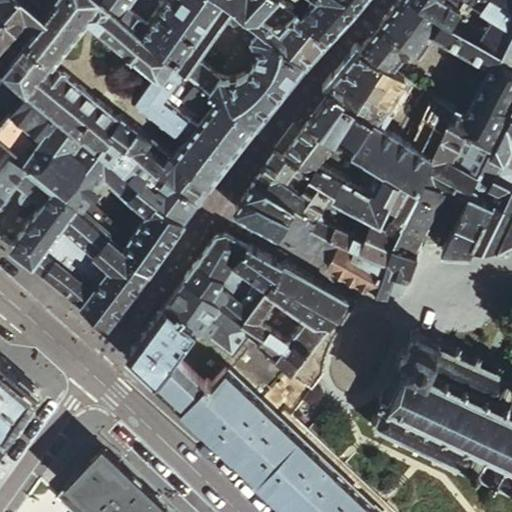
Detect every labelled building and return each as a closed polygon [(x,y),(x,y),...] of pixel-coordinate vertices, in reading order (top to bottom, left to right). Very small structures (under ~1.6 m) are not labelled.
[(44,14),(40,10),(32,3),(28,0),(0,0),(0,44),(11,55),(44,14)] [(106,0),(47,0),(40,10),(44,14),(11,55),(4,65),(17,77),(26,86),(82,137),(109,157),(122,140),(136,122),(120,110),(118,113),(48,58),(81,15),(132,55),(115,75),(116,83),(131,95),(167,48),(139,26),(106,0)] [(127,1),(127,0),(106,0),(139,26),(147,16),(127,1)] [(127,0),(127,1),(147,16),(158,0),(127,0)] [(225,0),(158,0),(147,16),(139,26),(167,48),(255,118),(276,92),(303,58),(225,0)] [(225,0),(303,58),(315,45),(328,31),(284,0),(225,0)] [(284,0),(328,31),(341,17),(355,1),(356,0),(284,0)] [(449,14),(423,0),(395,0),(375,25),(360,44),(391,66),(406,45),(421,53),(434,30),(492,61),(466,109),(454,103),(447,117),(467,126),(494,139),(511,103),(503,100),(511,81),(511,48),(501,43),(500,42),(449,14)] [(423,0),(449,14),(457,0),(423,0)] [(511,0),(457,0),(449,14),(500,42),(501,43),(511,19),(511,0)] [(511,19),(501,43),(511,48),(511,19)] [(0,68),(4,65),(11,55),(0,44),(0,68)] [(391,66),(360,44),(344,63),(325,85),(329,87),(375,115),(377,116),(404,75),(391,66)] [(167,48),(131,95),(182,136),(172,150),(207,178),(224,157),(243,134),(255,118),(167,48)] [(411,78),(404,75),(377,116),(400,131),(408,135),(432,92),(411,78)] [(511,81),(503,100),(511,103),(511,81)] [(118,244),(146,265),(165,239),(183,215),(109,157),(82,137),(26,86),(9,108),(38,132),(30,142),(1,118),(0,119),(0,137),(9,145),(78,202),(100,173),(144,209),(118,244)] [(375,115),(329,87),(318,101),(307,116),(333,134),(339,126),(358,138),(353,146),(381,162),(400,174),(416,183),(419,179),(432,150),(408,135),(400,131),(377,116),(375,115)] [(447,117),(454,103),(432,92),(408,135),(432,150),(433,149),(447,117)] [(511,139),(511,103),(494,139),(487,153),(500,159),(509,138),(511,139)] [(38,132),(9,108),(1,118),(30,142),(38,132)] [(333,134),(307,116),(303,121),(298,127),(281,149),(333,185),(330,190),(339,195),(350,201),(358,206),(370,212),(378,216),(388,197),(400,174),(381,162),(368,188),(344,174),(317,159),(333,134)] [(392,235),(392,237),(416,245),(417,242),(445,186),(465,196),(478,168),(451,156),(467,126),(447,117),(433,149),(432,150),(419,179),(416,183),(392,235)] [(172,150),(169,148),(162,156),(152,148),(144,142),(143,142),(150,133),(136,122),(122,140),(151,163),(163,172),(195,197),(201,190),(202,188),(209,179),(207,178),(172,150)] [(285,131),(275,144),(281,149),(298,127),(292,122),(285,131)] [(339,126),(333,134),(353,146),(358,138),(339,126)] [(479,169),(487,153),(494,139),(467,126),(451,156),(478,168),(479,169)] [(162,156),(169,148),(150,133),(143,142),(144,142),(152,148),(162,156)] [(0,156),(9,145),(0,137),(0,156)] [(503,180),(511,184),(511,139),(509,138),(500,159),(487,153),(479,169),(503,180)] [(109,157),(183,215),(188,208),(195,197),(163,172),(153,185),(142,175),(151,163),(122,140),(109,157)] [(330,190),(333,185),(281,149),(275,144),(266,157),(254,173),(292,200),(291,202),(312,214),(310,220),(323,229),(330,216),(319,210),(330,190)] [(0,236),(32,261),(74,206),(78,202),(9,145),(0,156),(0,192),(11,179),(20,186),(19,190),(19,191),(22,195),(25,196),(29,194),(40,202),(10,240),(0,231),(0,236)] [(163,172),(151,163),(142,175),(153,185),(163,172)] [(503,180),(479,169),(478,168),(465,196),(442,244),(464,245),(474,245),(503,180)] [(106,234),(118,244),(144,209),(100,173),(78,202),(74,206),(106,234)] [(292,200),(254,173),(250,177),(245,186),(287,209),(291,202),(292,200)] [(381,262),(392,237),(392,235),(416,183),(400,174),(388,197),(397,203),(386,221),(378,216),(370,212),(361,231),(349,225),(340,221),(330,216),(323,229),(337,237),(327,257),(326,259),(334,264),(362,278),(365,280),(373,285),(381,262)] [(482,245),(491,246),(509,206),(511,200),(511,184),(503,180),(474,245),(482,245)] [(257,219),(275,230),(277,226),(287,209),(245,186),(241,191),(235,201),(235,205),(257,219)] [(350,201),(339,195),(330,216),(340,221),(350,201)] [(350,201),(340,221),(349,225),(358,206),(350,201)] [(312,214),(291,202),(287,209),(277,226),(300,240),(310,220),(312,214)] [(125,294),(146,265),(118,244),(106,234),(74,206),(32,261),(83,300),(107,318),(125,294)] [(498,246),(504,246),(511,228),(511,207),(509,206),(491,246),(498,246)] [(300,240),(299,242),(308,247),(327,257),(337,237),(323,229),(310,220),(300,240)] [(277,226),(275,230),(279,232),(284,235),(299,242),(300,240),(277,226)] [(227,264),(244,240),(224,229),(214,230),(200,249),(182,274),(216,298),(239,315),(259,287),(251,282),(239,299),(231,293),(215,281),(227,264)] [(416,245),(392,237),(381,262),(373,285),(384,288),(392,266),(407,271),(410,261),(416,245)] [(259,287),(279,261),(251,245),(244,240),(227,264),(244,276),(251,282),(259,287)] [(327,343),(333,332),(335,328),(354,300),(281,257),(279,261),(259,287),(239,315),(248,321),(248,320),(261,329),(256,336),(289,362),(288,364),(309,380),(322,363),(324,353),(327,343)] [(239,299),(251,282),(244,276),(227,264),(215,281),(231,293),(239,299)] [(400,291),(407,271),(392,266),(384,288),(396,293),(400,291)] [(172,287),(163,300),(194,323),(195,324),(210,335),(219,322),(206,313),(216,298),(182,274),(172,287)] [(228,348),(248,321),(239,315),(216,298),(206,313),(219,322),(210,335),(228,348)] [(194,323),(163,300),(146,323),(126,350),(139,362),(154,377),(195,324),(194,323)] [(290,406),(309,380),(288,364),(289,362),(256,336),(261,329),(248,320),(248,321),(228,348),(210,335),(195,324),(154,377),(175,396),(196,415),(219,436),(254,469),(300,511),(388,511),(397,503),(383,490),(345,456),(295,410),(290,406)] [(410,328),(408,332),(412,334),(406,347),(403,348),(401,349),(399,349),(398,350),(396,352),(395,353),(394,354),(382,380),(380,384),(379,386),(378,388),(378,391),(378,394),(380,397),(381,400),(374,414),(371,412),(369,416),(373,418),(373,420),(374,421),(372,424),(376,425),(378,421),(393,428),(391,432),(395,434),(396,430),(412,437),(410,441),(414,443),(416,439),(431,446),(429,450),(433,453),(435,449),(451,456),(450,460),(454,462),(456,458),(470,465),(469,469),(473,471),(475,467),(490,474),(489,479),(493,480),(495,476),(510,483),(508,488),(511,490),(511,488),(511,377),(499,371),(501,367),(496,365),(494,369),(478,361),(480,357),(475,355),(473,359),(459,352),(461,348),(457,346),(454,350),(440,343),(441,339),(437,337),(435,341),(417,332),(419,329),(415,327),(413,330),(410,328)] [(0,355),(0,439),(37,387),(1,356),(0,355)] [(98,511),(168,511),(153,498),(100,448),(66,482),(98,511)] [(98,511),(66,482),(56,493),(53,496),(69,511),(98,511)]
